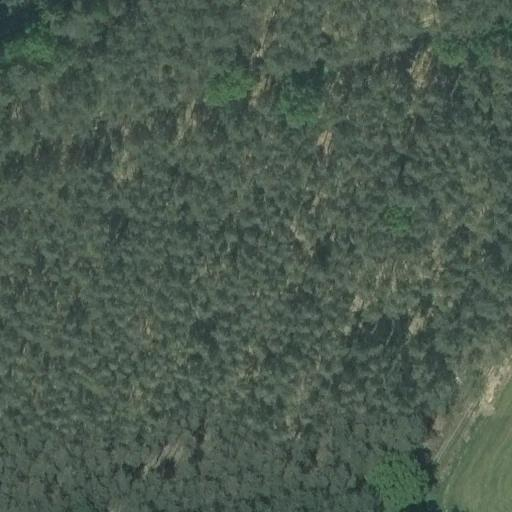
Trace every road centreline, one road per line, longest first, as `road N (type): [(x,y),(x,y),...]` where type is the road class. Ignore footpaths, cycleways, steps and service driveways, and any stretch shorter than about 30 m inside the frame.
road 1 (track): [(511,1),(0,144)]
road 2 (track): [(421,511),(427,484),(511,334)]
